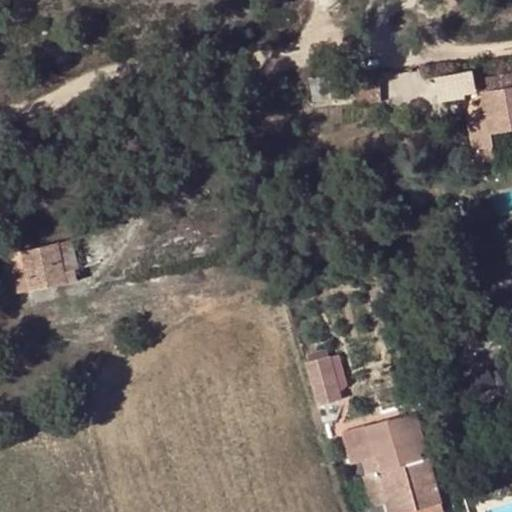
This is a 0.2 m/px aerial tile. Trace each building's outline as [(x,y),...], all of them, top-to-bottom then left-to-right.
[(472,73),(434,79),(439,103),(463,99),(463,95),(475,93),(472,73)] [(466,117),(467,119),(472,150),(492,146),(491,133),(511,129),(511,73),(479,79),(485,114),(466,117)] [(357,81),(357,97),(358,105),(382,103),(380,79),(357,81)] [(357,80),(336,82),(338,98),(357,97),(357,81),(357,80)] [(338,98),(336,82),(329,82),(330,99),(338,98)] [(492,146),(472,150),(474,162),(494,159),(492,146)] [(72,241),(59,244),(65,273),(75,270),(78,270),(72,241)] [(65,273),(59,244),(5,254),(9,271),(15,269),(19,293),(78,282),(75,270),(65,273)] [(313,382),(320,404),(333,400),(326,378),(313,382)] [(374,424),(341,431),(350,463),(383,453),(388,469),(427,458),(426,455),(419,457),(417,451),(424,448),(416,417),(375,426),(374,424)] [(373,507),(385,503),(410,496),(414,511),(439,502),(427,458),(364,476),(373,507)] [(410,496),(385,503),(387,511),(409,511),(414,511),(410,496)]
